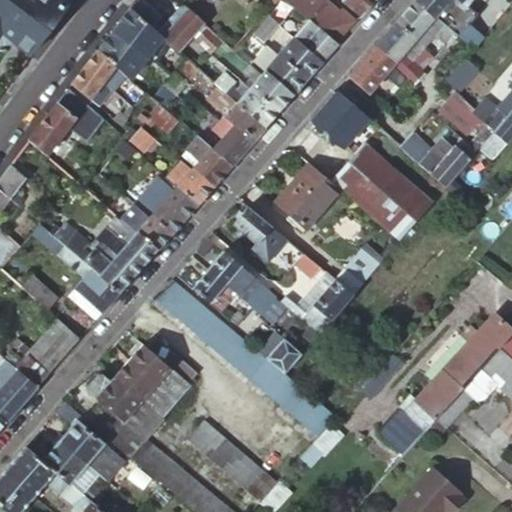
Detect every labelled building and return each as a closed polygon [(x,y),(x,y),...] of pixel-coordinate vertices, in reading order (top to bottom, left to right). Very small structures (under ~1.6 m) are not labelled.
[(0,0),(0,46),(3,46),(12,44),(19,50),(28,58),(66,9),(53,0),(0,0)] [(73,0),(60,0),(59,1),(67,8),(73,0)] [(133,0),(128,7),(151,27),(160,16),(141,0),(133,0)] [(292,6),(285,0),(272,0),(273,0),(279,5),(269,16),(277,23),(292,6)] [(285,0),(292,6),(307,19),(333,42),(334,42),(353,21),(329,0),(285,0)] [(340,0),(359,18),(374,0),(340,0)] [(464,5),(468,0),(413,0),(413,1),(433,17),(458,39),(470,49),(481,36),(466,23),(474,14),(464,5)] [(433,17),(413,1),(394,23),(413,39),(433,17)] [(162,36),(177,50),(188,36),(203,20),(182,2),(156,31),(162,36)] [(162,36),(156,31),(151,27),(128,7),(122,15),(111,29),(145,58),(147,56),(153,60),(163,49),(157,43),(162,36)] [(255,34),(262,40),(277,23),(269,16),(253,32),(255,34)] [(321,61),(336,44),(334,42),(333,42),(307,19),(292,36),(321,61)] [(223,37),(203,20),(188,36),(191,39),(197,39),(210,50),(223,37)] [(413,39),(394,23),(374,46),(392,63),(404,49),(413,57),(422,47),(413,39)] [(145,58),(111,29),(110,31),(98,46),(96,49),(125,74),(130,79),(145,58)] [(256,46),(262,40),(255,34),(249,41),(247,39),(239,48),(250,57),(258,48),(256,46)] [(306,79),(321,61),(292,36),(276,53),(306,79)] [(470,49),(458,39),(431,70),(443,80),(462,58),(470,49)] [(180,52),(186,57),(196,67),(197,67),(205,74),(215,62),(190,41),(180,52)] [(392,63),(374,46),(348,76),(366,93),(392,63)] [(125,74),(96,49),(84,66),(110,90),(111,91),(125,74)] [(262,69),(291,96),(306,79),(276,53),(262,69)] [(186,57),(174,71),(186,80),(197,67),(196,67),(186,57)] [(475,69),(462,58),(443,80),(455,91),(475,69)] [(224,90),(225,91),(235,80),(215,62),(205,74),(224,90)] [(110,90),(84,66),(71,82),(96,106),(110,90)] [(253,80),(259,73),(252,67),(247,74),(253,80)] [(248,86),(277,111),(291,96),(262,69),(259,73),(253,80),(248,86)] [(511,70),(502,82),(511,91),(495,110),(482,98),(473,108),(470,113),(484,126),(491,133),(492,132),(511,109),(511,70)] [(186,80),(174,71),(168,77),(162,85),(173,95),(183,83),(186,80)] [(173,95),(162,85),(151,97),(158,103),(162,107),(169,99),(173,95)] [(235,100),(264,126),(277,111),(248,86),(235,100)] [(51,109),(27,140),(44,154),(48,149),(73,117),(84,126),(95,112),(67,87),(51,109)] [(219,96),(230,106),(235,100),(225,91),(224,90),(219,96)] [(158,103),(151,97),(145,92),(135,103),(142,109),(136,117),(142,122),(147,116),(158,103)] [(398,240),(443,188),(428,174),(366,119),(365,120),(334,92),(309,120),(341,147),(343,145),(353,154),(330,181),(398,240)] [(169,99),(162,107),(184,126),(191,119),(169,99)] [(247,145),(264,126),(235,100),(230,106),(222,115),(233,126),(230,129),(247,145)] [(162,107),(158,103),(147,116),(177,141),(188,129),(184,126),(162,107)] [(131,110),(126,105),(119,113),(120,114),(114,121),(120,127),(131,110)] [(511,132),(511,109),(492,132),(491,133),(503,144),(511,134),(511,132)] [(221,116),(218,119),(230,129),(233,126),(222,115),(221,116)] [(474,152),(491,133),(484,126),(467,146),(474,152)] [(230,165),(247,145),(230,129),(218,143),(212,150),(230,165)] [(205,133),(200,139),(212,150),(218,143),(205,133)] [(484,165),(503,144),(491,133),(474,152),(473,154),(484,165)] [(511,134),(503,144),(511,151),(511,134)] [(211,187),(230,165),(212,150),(200,139),(197,137),(185,149),(197,160),(190,169),(211,187)] [(467,160),(473,154),(474,152),(467,146),(459,139),(452,147),(467,160)] [(120,164),(130,151),(121,143),(111,156),(120,164)] [(428,174),(443,188),(467,160),(452,147),(428,174)] [(48,149),(44,154),(81,185),(85,179),(48,149)] [(9,164),(0,175),(0,191),(14,204),(16,205),(21,199),(12,192),(23,177),(9,164)] [(337,190),(308,164),(274,203),(304,229),(337,190)] [(167,174),(199,201),(211,187),(190,169),(182,177),(172,169),(167,174)] [(163,179),(151,193),(182,220),(199,201),(167,174),(163,179)] [(182,220),(151,193),(145,188),(138,196),(143,202),(138,208),(169,235),(182,220)] [(14,204),(0,191),(0,216),(3,219),(14,204)] [(109,209),(125,223),(132,216),(116,202),(109,209)] [(289,243),(246,207),(231,225),(255,245),(251,249),(265,261),(269,257),(275,261),(289,243)] [(125,223),(135,231),(156,250),(169,235),(138,208),(132,216),(125,223)] [(156,250),(135,231),(110,260),(65,221),(58,228),(54,224),(47,232),(118,293),(156,250)] [(100,313),(118,293),(47,232),(37,223),(30,232),(82,277),(72,289),(100,313)] [(377,264),(386,253),(369,239),(360,249),(377,264)] [(334,279),(351,294),(377,264),(360,249),(334,279)] [(249,307),(258,315),(274,296),(254,279),(221,251),(205,270),(233,294),(247,306),(249,307)] [(286,306),(293,311),(301,302),(305,306),(330,276),(320,268),(286,306)] [(233,294),(205,270),(188,288),(189,289),(207,304),(216,293),(226,301),(233,294)] [(479,284),(466,272),(445,294),(455,302),(459,306),(479,284)] [(29,275),(19,286),(46,310),(56,299),(29,275)] [(301,318),(318,332),(351,294),(334,279),(330,276),(305,306),(301,302),(293,311),(301,319),(301,318)] [(335,417),(308,395),(282,373),(264,358),(170,279),(153,299),(317,437),(323,431),(335,417)] [(445,294),(415,328),(423,337),(455,302),(445,294)] [(244,332),(257,317),(258,315),(249,307),(247,310),(250,313),(248,315),(245,313),(235,324),(244,332)] [(398,411),(421,432),(431,422),(434,419),(460,389),(458,387),(495,347),(496,349),(497,348),(511,332),(494,316),(469,320),(467,322),(477,332),(414,402),(410,398),(398,411)] [(293,343),(302,350),(318,332),(301,318),(301,319),(297,323),(304,330),(293,343)] [(35,388),(77,340),(55,319),(17,362),(12,368),(35,388)] [(511,331),(511,332),(497,348),(511,360),(511,331)] [(284,336),(282,338),(299,354),(302,350),(293,343),(284,336)] [(152,337),(143,348),(185,384),(194,373),(152,337)] [(264,358),(282,373),(299,354),(282,338),(264,358)] [(20,350),(24,346),(17,339),(13,344),(20,350)] [(143,348),(139,345),(125,360),(173,403),(188,386),(185,384),(143,348)] [(478,369),(497,387),(511,399),(511,360),(497,348),(496,349),(478,369)] [(0,356),(5,362),(12,368),(17,362),(2,349),(0,350),(0,356)] [(358,391),(367,399),(398,364),(390,356),(358,391)] [(173,403),(125,360),(112,376),(140,401),(160,418),(173,403)] [(0,418),(5,423),(35,388),(12,368),(5,362),(0,367),(0,418)] [(434,419),(445,429),(472,399),(477,404),(484,402),(497,387),(478,369),(460,389),(434,419)] [(140,401),(112,376),(107,382),(101,376),(95,377),(86,386),(87,392),(101,405),(87,421),(108,439),(140,401)] [(358,391),(349,401),(358,409),(367,399),(358,391)] [(83,418),(63,402),(54,412),(70,425),(70,426),(75,420),(78,423),(83,418)] [(149,435),(161,421),(153,414),(141,428),(149,435)] [(434,419),(431,422),(433,424),(431,426),(440,434),(445,429),(434,419)] [(104,445),(78,423),(75,420),(70,426),(70,425),(58,440),(87,465),(104,445)] [(257,503),(275,484),(202,422),(185,441),(257,503)] [(323,431),(317,437),(323,441),(328,436),(323,431)] [(194,511),(231,511),(145,439),(129,457),(194,511)] [(87,465),(58,440),(40,460),(70,484),(87,465)] [(40,460),(25,446),(0,474),(0,506),(5,510),(6,511),(19,511),(20,511),(45,483),(74,507),(83,495),(81,494),(70,484),(40,460)] [(459,493),(461,491),(434,466),(394,509),(397,511),(440,511),(445,508),(448,511),(451,511),(465,498),(459,493)] [(88,486),(81,494),(83,495),(90,501),(94,504),(100,496),(88,486)] [(80,511),(90,501),(83,495),(74,507),(71,511),(80,511)] [(103,511),(94,504),(90,501),(80,511),(103,511)]
